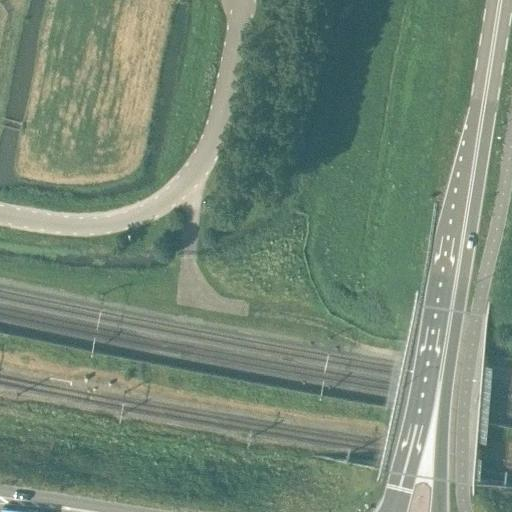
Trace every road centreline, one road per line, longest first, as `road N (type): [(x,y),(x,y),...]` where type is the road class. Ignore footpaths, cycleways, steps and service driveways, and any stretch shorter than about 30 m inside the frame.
road 1 (secondary): [(431,444),(501,0)]
road 2 (tertiary): [(239,0),(210,147),(174,191),(139,212),(90,223),(0,211)]
road 3 (track): [(511,365),(398,350),(241,307)]
